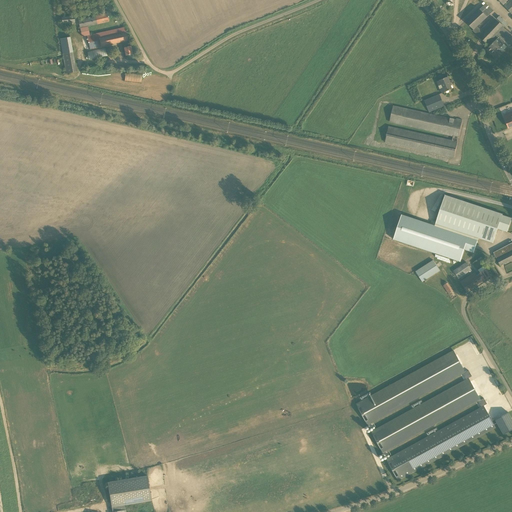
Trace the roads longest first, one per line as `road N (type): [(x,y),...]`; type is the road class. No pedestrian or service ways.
road 1 (track): [(0,87),(293,156)]
road 2 (unclassified): [(115,0),(148,59),(171,71),(243,29),(316,0)]
road 3 (unclassified): [(511,178),(455,41),(420,0)]
road 4 (unclassified): [(337,511),(511,442)]
road 5 (unclassified): [(511,397),(462,315),(472,291),(511,271)]
